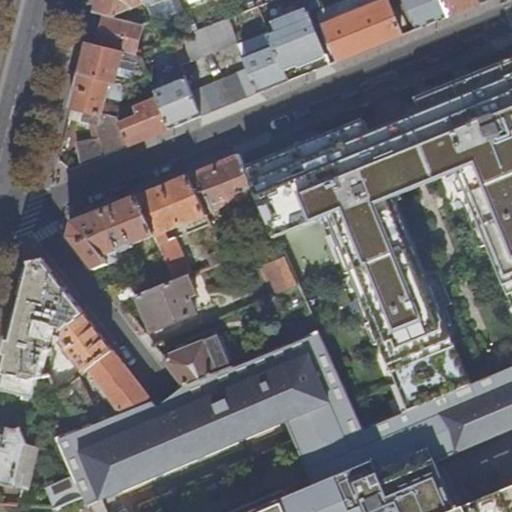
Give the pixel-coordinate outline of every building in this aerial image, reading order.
[(113,14),(145,1),(144,0),(98,0),(95,12),(104,15),(113,17),(113,14)] [(353,0),(358,11),(386,0),(385,0),(353,0)] [(393,39),(403,35),(388,0),(386,0),(358,11),(356,12),(370,48),(393,39)] [(430,25),(450,16),(443,0),(405,0),(417,30),(430,25)] [(443,0),(450,16),(470,8),(480,4),(478,0),(443,0)] [(308,62),(326,55),(308,10),(276,23),(280,33),(270,37),(274,45),(284,70),(300,63),(301,65),(308,62)] [(352,56),(370,48),(356,12),(325,25),(339,61),(352,56)] [(100,30),(96,44),(124,51),(136,54),(143,24),(113,17),(104,15),(100,30)] [(229,19),(217,24),(227,48),(239,44),(229,19)] [(215,53),(227,48),(217,24),(205,29),(215,53)] [(204,58),(215,53),(205,29),(194,33),(204,58)] [(193,62),(204,58),(194,33),(183,38),(193,62)] [(240,45),(244,56),(274,45),(270,37),(269,33),(240,45)] [(181,67),(193,62),(183,38),(171,43),(181,67)] [(84,58),(80,75),(115,83),(124,51),(96,44),(88,42),(84,58)] [(511,44),(498,50),(501,60),(511,87),(511,44)] [(289,81),(284,70),(274,45),(244,56),(249,68),(259,93),(275,87),(289,81)] [(141,55),(136,54),(124,51),(115,83),(126,86),(149,77),(141,55)] [(367,115),(248,162),(277,234),(321,217),(400,413),(474,383),(398,193),(460,168),(511,296),(511,87),(501,60),(422,92),(426,104),(371,126),(367,115)] [(236,73),(247,99),(259,93),(249,68),(236,73)] [(235,103),(247,99),(236,73),(225,78),(235,103)] [(79,166),(129,146),(120,123),(117,117),(102,114),(106,97),(122,101),(126,86),(115,83),(80,75),(71,108),(85,112),(83,120),(99,125),(101,139),(84,142),(79,166)] [(185,124),(201,117),(191,91),(185,76),(154,88),(159,99),(171,129),(185,124)] [(224,108),(235,103),(225,78),(214,82),(224,108)] [(213,112),(224,108),(214,82),(203,87),(213,112)] [(201,117),(213,112),(203,87),(191,91),(201,117)] [(146,139),(171,129),(159,99),(137,108),(139,115),(120,123),(129,146),(146,139)] [(154,235),(174,282),(188,276),(191,275),(174,237),(166,240),(164,233),(207,215),(198,193),(204,191),(213,211),(250,196),(256,193),(240,155),(212,166),(159,188),(138,197),(154,235)] [(263,208),(256,193),(250,196),(256,211),(263,208)] [(132,245),(154,235),(138,197),(100,212),(74,222),(69,237),(94,270),(123,258),(121,252),(133,247),(132,245)] [(211,267),(234,258),(227,238),(219,241),(222,251),(207,257),(211,267)] [(276,295),(297,286),(285,257),(264,266),(265,267),(261,269),(267,282),(270,280),(276,295)] [(47,263),(33,265),(19,322),(6,373),(33,379),(37,378),(42,377),(54,326),(65,329),(63,339),(66,343),(61,346),(63,350),(67,351),(75,360),(77,359),(86,372),(114,351),(79,305),(47,263)] [(151,333),(196,314),(190,298),(196,295),(188,276),(174,282),(136,298),(151,333)] [(76,432),(58,439),(75,477),(84,497),(88,508),(103,502),(102,500),(116,494),(117,496),(286,422),(313,487),(285,499),(255,511),(387,511),(397,508),(362,429),(332,362),(319,334),(231,369),(185,388),(158,408),(152,401),(123,413),(113,417),(97,424),(76,432)] [(165,361),(185,388),(231,369),(218,335),(167,357),(165,361)] [(400,413),(362,429),(397,508),(399,511),(450,511),(458,509),(435,459),(511,427),(511,366),(474,383),(400,413)] [(102,386),(123,413),(152,401),(134,377),(127,368),(102,386)] [(33,398),(37,378),(33,379),(6,373),(2,390),(33,398)] [(58,394),(76,432),(97,424),(92,414),(76,380),(58,394)] [(109,408),(92,414),(97,424),(113,417),(109,408)] [(0,483),(16,487),(17,483),(23,456),(26,445),(28,444),(22,429),(19,430),(19,431),(10,430),(9,437),(0,434),(0,483)] [(34,459),(23,456),(17,483),(27,486),(34,459)] [(56,507),(84,497),(75,477),(48,488),(56,507)] [(511,511),(511,487),(458,509),(450,511),(511,511)]
